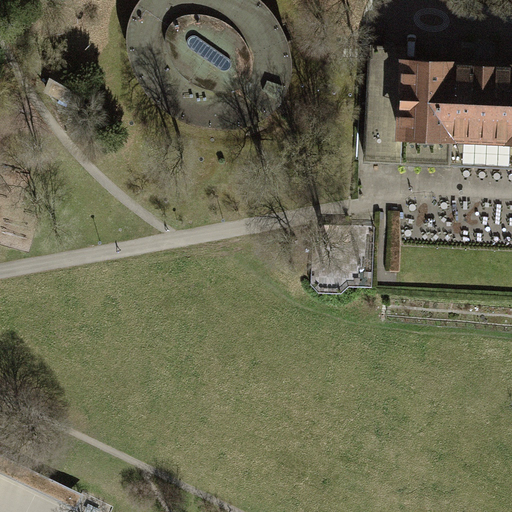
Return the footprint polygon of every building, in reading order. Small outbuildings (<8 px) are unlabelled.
[(143,0),(135,10),(127,38),(132,63),(145,86),(165,106),(191,121),(221,127),(247,121),(271,109),(287,86),(291,62),(284,33),(266,8),(256,0),(143,0)] [(404,47),(370,46),(366,161),(511,166),(511,64),(404,61),(404,47)] [(463,191),(511,191),(511,172),(463,172),(463,191)] [(467,220),(467,244),(511,244),(511,201),(489,202),(489,220),(467,220)] [(326,258),(328,282),(376,278),(374,254),(326,258)]
